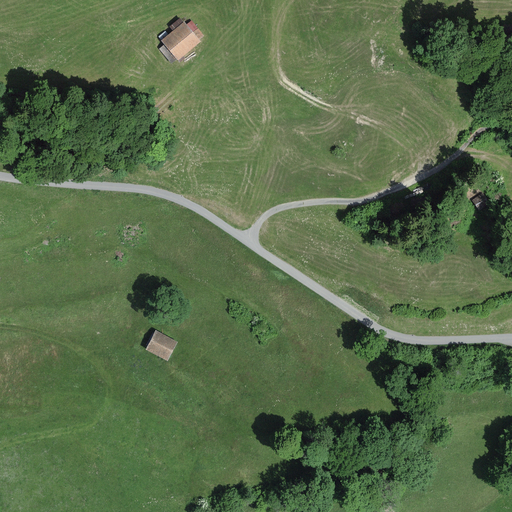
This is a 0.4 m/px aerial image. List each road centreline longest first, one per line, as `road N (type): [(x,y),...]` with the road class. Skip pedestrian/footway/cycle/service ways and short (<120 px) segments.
road 1 (unclassified): [(511,338),(383,333),(179,199),(0,175)]
road 2 (track): [(246,240),(281,207),(369,199),(430,173),(487,125),(511,116)]
road 3 (track): [(0,447),(98,418),(109,383),(97,362),(60,340),(0,327)]
road 4 (track): [(0,150),(119,136),(189,78)]
